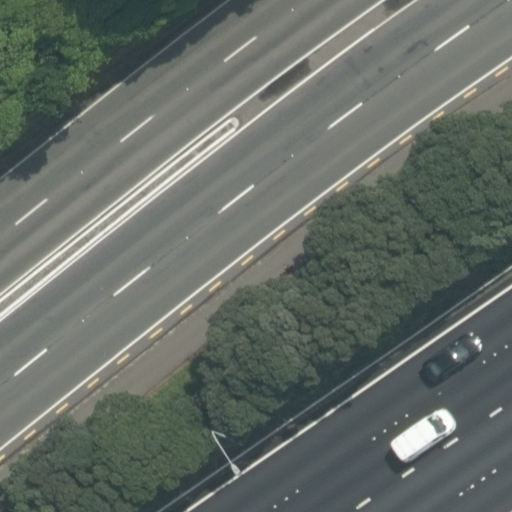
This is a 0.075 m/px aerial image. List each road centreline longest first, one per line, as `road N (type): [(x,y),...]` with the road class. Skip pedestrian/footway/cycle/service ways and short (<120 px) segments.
road 1 (primary): [(511,0),(168,251),(0,386)]
road 2 (primary): [(0,227),(294,0)]
